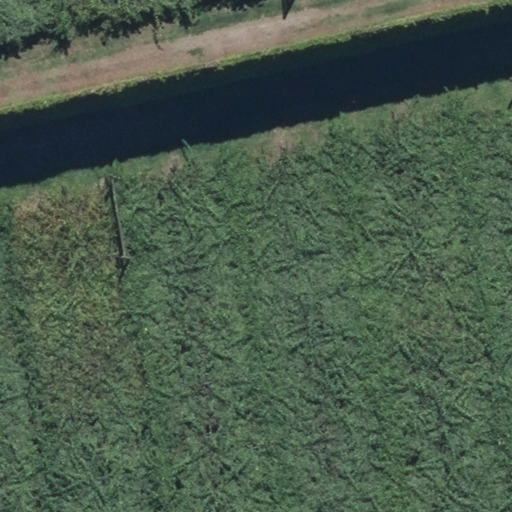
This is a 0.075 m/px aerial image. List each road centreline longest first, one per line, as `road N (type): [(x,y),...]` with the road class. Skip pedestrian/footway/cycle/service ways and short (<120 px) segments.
road 1 (track): [(511,132),(0,240)]
road 2 (track): [(0,109),(486,0)]
